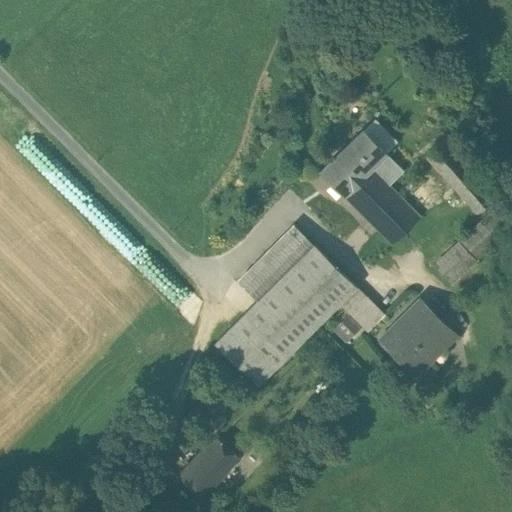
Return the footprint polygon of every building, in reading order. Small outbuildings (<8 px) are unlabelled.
[(364,130),(320,172),(343,195),(343,194),(371,166),(386,152),(364,130)] [(481,173),(448,136),(447,135),(425,154),(459,192),(481,173)] [(371,166),(389,184),(404,169),(386,152),(371,166)] [(389,184),(371,166),(343,194),(392,243),(420,216),(389,184)] [(481,173),(459,192),(476,212),(498,193),(481,173)] [(490,209),(434,263),(451,280),(507,227),(490,209)] [(294,224),(237,281),(257,301),(313,244),(294,224)] [(257,301),(215,343),(258,386),(339,303),(356,286),(313,244),(257,301)] [(385,314),(356,286),(339,303),(368,331),(385,314)] [(421,299),(382,339),(415,372),(454,332),(421,299)] [(345,390),(331,373),(313,387),(327,404),(345,390)] [(229,402),(213,388),(203,400),(220,413),(229,402)] [(214,436),(178,477),(203,499),(239,458),(214,436)]
